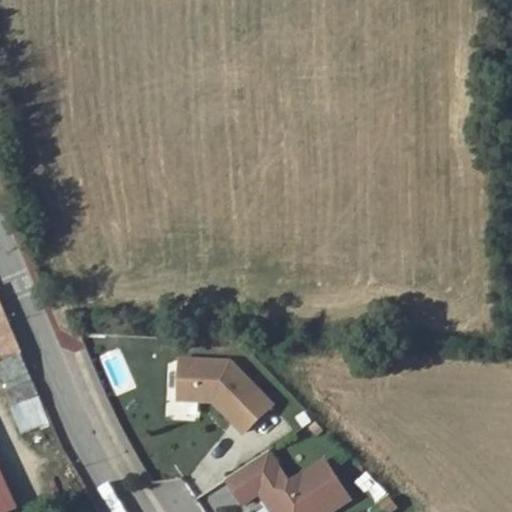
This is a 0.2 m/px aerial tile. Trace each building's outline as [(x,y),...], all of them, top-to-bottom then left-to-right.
[(29,365),(0,295),(0,374),(1,377),(29,365)] [(272,408),(231,365),(179,361),(179,404),(212,408),(241,437),(272,408)] [(336,511),(347,505),(319,463),(289,483),(270,454),(224,485),(241,510),(257,499),(265,511),(336,511)] [(0,511),(10,511),(0,486),(0,511)] [(380,500),(366,511),(382,511),(388,508),(380,500)]
